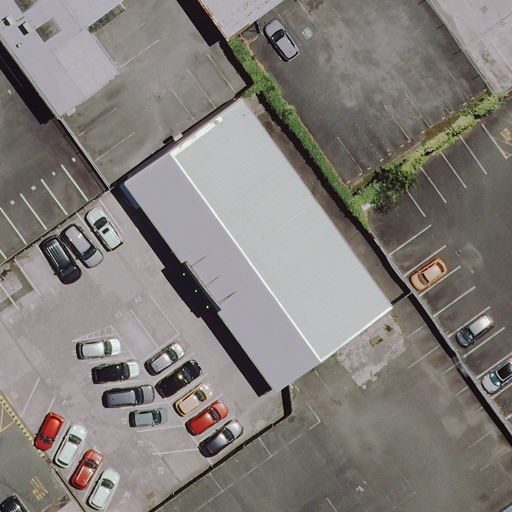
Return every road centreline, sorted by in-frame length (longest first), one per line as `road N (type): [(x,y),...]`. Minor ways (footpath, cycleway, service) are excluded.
road 1 (unknown): [(15,340),(66,302),(106,297),(161,326),(229,437)]
road 2 (unknown): [(15,340),(121,511)]
